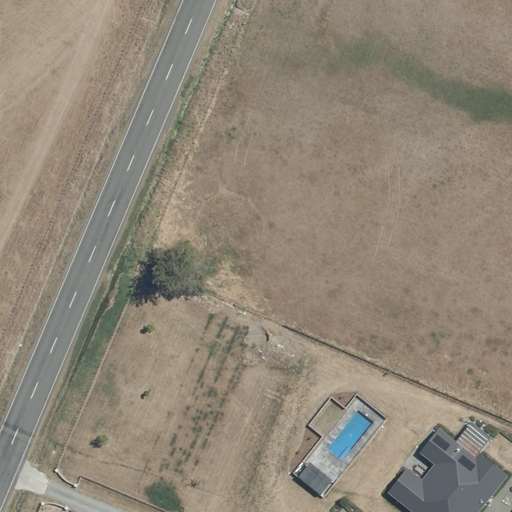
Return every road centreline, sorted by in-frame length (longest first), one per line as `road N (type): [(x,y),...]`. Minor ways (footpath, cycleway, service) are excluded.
road 1 (unclassified): [(0,466),(197,0)]
road 2 (unknown): [(3,457),(127,511)]
